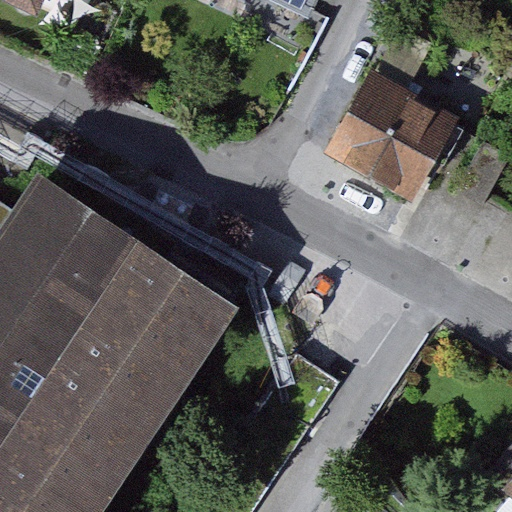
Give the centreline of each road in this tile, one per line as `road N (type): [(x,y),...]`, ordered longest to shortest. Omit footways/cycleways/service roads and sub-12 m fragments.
road 1 (residential): [(267,190),(0,63)]
road 2 (residential): [(511,322),(267,190)]
road 3 (residential): [(267,190),(365,0)]
